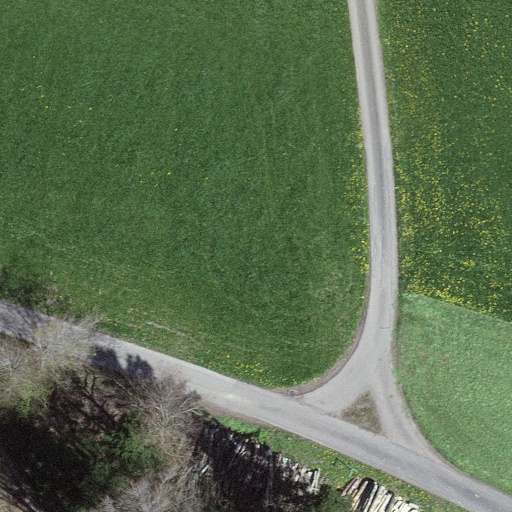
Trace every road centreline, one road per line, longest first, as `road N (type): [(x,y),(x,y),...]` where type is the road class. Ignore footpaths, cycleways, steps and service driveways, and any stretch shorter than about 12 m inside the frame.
road 1 (unclassified): [(0,315),(295,418),(507,511)]
road 2 (track): [(410,466),(378,348),(383,220),(362,0)]
